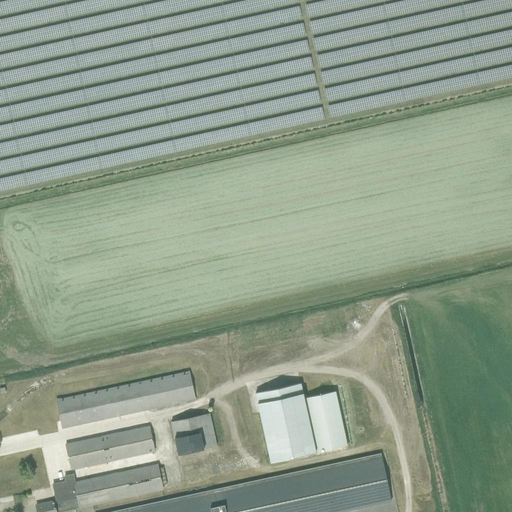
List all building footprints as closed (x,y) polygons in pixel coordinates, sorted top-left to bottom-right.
[(62,428),(72,426),(196,399),(190,372),(56,400),(62,428)] [(301,448),(315,445),(345,438),(335,392),(304,399),(301,384),(256,394),(269,455),(301,448)] [(211,413),(195,417),(195,416),(171,421),(179,454),(202,449),(202,450),(218,446),(211,413)] [(149,426),(75,443),(66,445),(71,469),(155,451),(149,426)] [(341,511),(392,501),(382,452),(108,511),(341,511)] [(58,511),(79,508),(89,505),(163,489),(162,486),(167,485),(163,468),(159,469),(158,465),(84,481),(74,483),(72,476),(63,478),(64,483),(51,486),(55,503),(54,504),(53,501),(36,505),(37,511),(58,511)]
